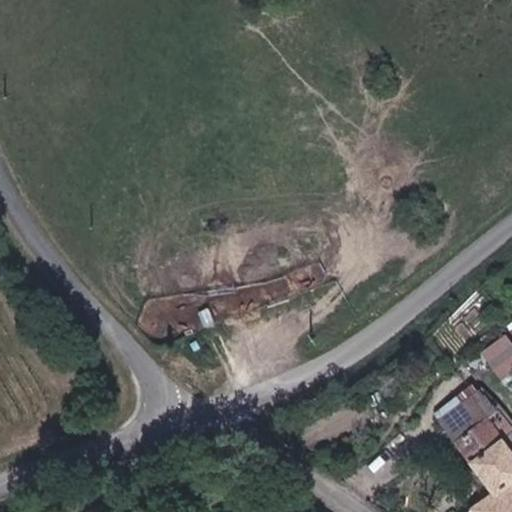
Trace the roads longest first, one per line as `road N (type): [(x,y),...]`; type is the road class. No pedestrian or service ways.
road 1 (unclassified): [(511,228),(389,332),(302,385),(224,411)]
road 2 (tertiary): [(0,155),(72,277),(163,384),(167,417)]
road 3 (tertiary): [(167,417),(148,435),(59,459),(0,486)]
road 4 (residential): [(224,411),(359,511)]
